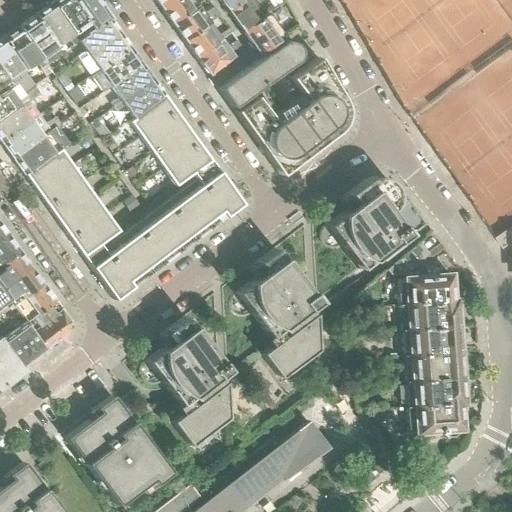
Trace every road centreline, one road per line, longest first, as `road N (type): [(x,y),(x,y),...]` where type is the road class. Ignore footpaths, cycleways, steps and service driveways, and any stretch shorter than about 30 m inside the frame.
road 1 (residential): [(275,219),(121,0)]
road 2 (residential): [(504,349),(490,278),(387,136)]
road 3 (residential): [(275,219),(111,341)]
road 4 (residential): [(420,511),(492,445),(506,392),(504,349)]
road 5 (residential): [(111,341),(0,184)]
road 6 (residential): [(387,136),(308,0)]
road 7 (residential): [(387,136),(275,219)]
road 8 (residential): [(111,341),(0,423)]
